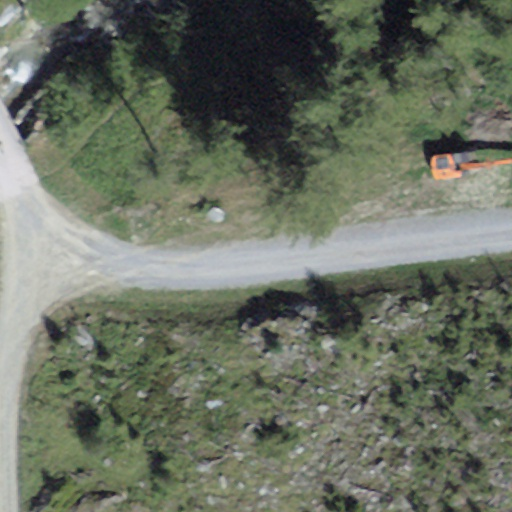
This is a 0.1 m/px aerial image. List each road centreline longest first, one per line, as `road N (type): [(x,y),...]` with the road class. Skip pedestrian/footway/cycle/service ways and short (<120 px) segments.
road 1 (track): [(511,233),(172,266),(29,246)]
road 2 (track): [(11,511),(5,412),(29,246)]
